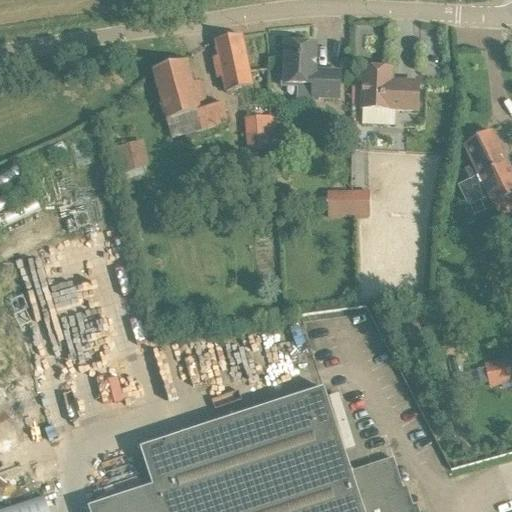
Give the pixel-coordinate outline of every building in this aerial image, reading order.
[(242,36),(216,42),(219,57),(214,58),(218,79),(224,78),(227,94),(253,88),(248,64),(249,64),(246,49),(245,49),(242,36)] [(317,47),(287,45),(285,86),(312,87),(312,99),(340,100),(341,74),(316,73),(317,47)] [(167,122),(168,122),(173,141),(229,125),(224,106),(202,112),(188,62),(153,72),(167,122)] [(365,71),(363,111),(418,113),(419,85),(392,84),(393,72),(365,71)] [(277,152),(275,118),(244,120),(247,154),(277,152)] [(511,173),(491,133),(465,147),(496,208),(495,208),(502,224),(511,218),(511,173)] [(109,151),(115,178),(150,169),(145,142),(109,151)] [(328,220),(351,220),(351,193),(328,193),(328,220)] [(371,193),(351,193),(351,220),(370,220),(371,193)] [(511,384),(511,375),(508,360),(485,365),(490,389),(511,384)] [(404,490),(394,460),(352,473),(325,391),(141,451),(154,489),(89,510),(90,511),(419,511),(418,506),(414,507),(407,489),(404,490)] [(6,511),(49,511),(45,499),(6,511)]
